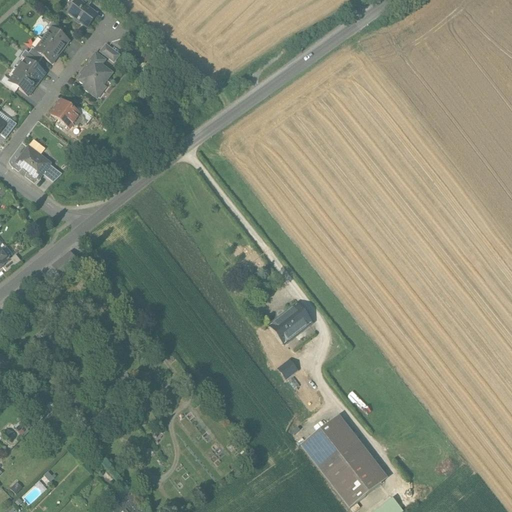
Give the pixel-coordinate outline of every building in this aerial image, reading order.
[(92,3),(88,0),(79,0),(78,2),(87,9),(92,3)] [(78,2),(77,1),(68,14),(75,19),(75,22),(78,24),(81,24),(87,28),(96,16),(87,9),(78,2)] [(63,31),(51,21),(46,27),(50,30),(51,29),(60,36),(63,31)] [(60,36),(51,29),(50,30),(43,40),(60,54),(69,43),(60,36)] [(60,54),(43,40),(35,51),(34,52),(43,58),(52,65),(60,54)] [(118,56),(106,46),(101,53),(114,63),(118,56)] [(35,51),(32,49),(28,54),(39,63),(43,58),(34,52),(35,51)] [(28,54),(25,52),(21,58),(25,61),(25,60),(36,68),(39,63),(28,54)] [(104,62),(95,55),(91,61),(94,62),(100,67),(104,62)] [(36,68),(25,60),(25,61),(17,71),(36,86),(45,74),(36,68)] [(100,67),(94,62),(79,81),(85,86),(82,89),(90,95),(93,92),(96,94),(110,75),(100,67)] [(36,86),(17,71),(9,82),(18,89),(28,97),(36,86)] [(9,82),(4,78),(0,83),(14,94),(18,89),(9,82)] [(74,112),(61,101),(50,115),(70,129),(72,126),(74,127),(78,126),(80,123),(80,120),(78,118),(79,117),(80,116),(74,112)] [(92,118),(78,107),(74,112),(80,116),(79,117),(82,119),(82,122),(87,125),(92,118)] [(0,133),(6,125),(9,120),(0,113),(0,133)] [(9,120),(6,125),(0,133),(0,135),(6,139),(16,125),(9,120)] [(50,165),(28,148),(17,163),(38,180),(42,175),(49,166),(50,165)] [(62,175),(49,166),(42,175),(53,183),(62,175)] [(0,251),(0,270),(2,269),(9,263),(8,262),(0,251)] [(15,257),(8,262),(9,263),(2,269),(5,274),(20,263),(15,257)] [(62,261),(53,268),(61,279),(70,273),(62,261)] [(296,306),(269,327),(284,346),(311,325),(296,306)] [(289,362),(279,370),(286,380),(296,372),(289,362)] [(381,485),(332,422),(300,447),(349,510),(381,485)] [(401,511),(393,500),(377,511),(401,511)]
